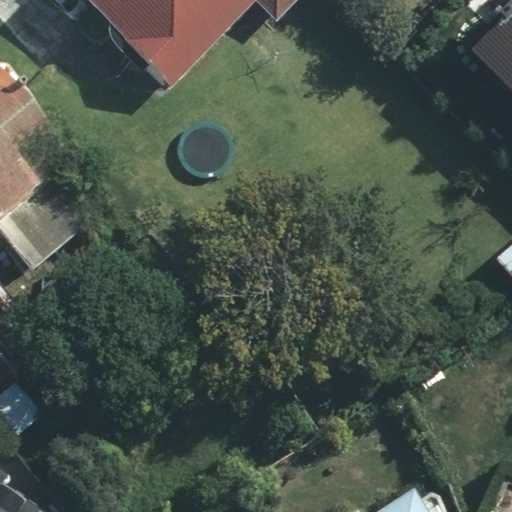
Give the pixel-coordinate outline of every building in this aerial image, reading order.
[(302,0),(85,0),(177,89),(260,4),(280,23),(302,0)] [(506,0),(455,0),(443,13),(467,38),(506,0)] [(511,18),(476,56),(511,90),(511,18)] [(106,209),(0,77),(0,273),(10,286),(106,209)] [(511,244),(497,257),(511,275),(511,244)] [(19,387),(59,353),(0,283),(0,411),(22,438),(46,417),(19,387)] [(0,511),(52,511),(0,474),(0,511)] [(429,511),(416,493),(387,511),(429,511)]
